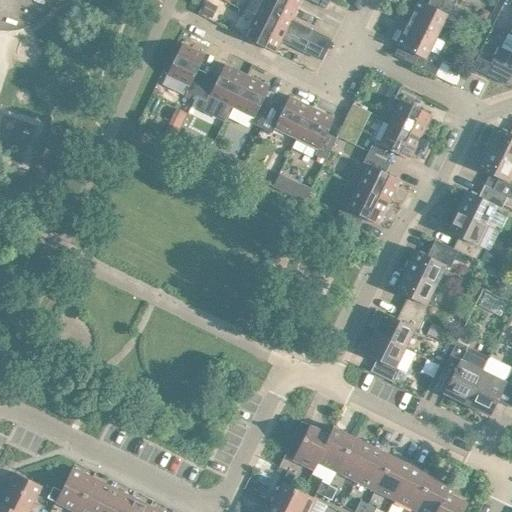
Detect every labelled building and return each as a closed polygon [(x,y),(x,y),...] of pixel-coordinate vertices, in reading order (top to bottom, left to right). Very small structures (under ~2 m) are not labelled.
[(0,0),(0,29),(5,30),(12,30),(20,29),(31,26),(32,24),(45,17),(50,12),(55,6),(58,0),(0,0)] [(282,0),(262,0),(256,14),(310,41),(315,30),(292,19),(298,8),(282,0)] [(420,0),(418,0),(408,21),(437,36),(444,22),(452,26),(455,20),(471,28),(476,16),(454,5),(445,1),(441,10),(420,0)] [(208,1),(202,12),(210,16),(215,4),(208,1)] [(481,12),(479,16),(486,19),(490,12),(487,10),(481,12)] [(310,41),(256,14),(245,36),(276,52),(282,40),(305,52),(310,41)] [(437,36),(408,21),(397,44),(419,55),(414,64),(436,75),(442,63),(427,56),(437,36)] [(186,90),(197,95),(208,74),(198,69),(205,54),(183,43),(167,74),(189,85),(186,90)] [(511,57),(511,59),(497,52),(486,74),(508,85),(511,75),(511,57)] [(211,95),(232,106),(248,75),(225,64),(218,79),(208,74),(197,95),(208,101),(211,95)] [(251,122),(262,127),(272,106),(262,101),(270,85),(248,75),(232,106),(253,117),(251,122)] [(401,100),(390,122),(422,137),(433,115),(417,107),(422,97),(401,87),(395,97),(401,100)] [(275,127),(297,138),(312,106),(290,95),(282,111),(272,106),(262,127),(272,133),(275,127)] [(312,106),(297,138),(318,148),(315,154),(326,159),(337,137),(327,132),(334,117),(312,106)] [(171,120),(165,131),(177,137),(182,125),(171,120)] [(374,140),(369,151),(391,162),(396,152),(411,159),(422,137),(390,122),(380,143),(374,140)] [(498,127),(488,147),(511,158),(511,129),(510,133),(498,127)] [(198,133),(193,145),(209,152),(213,145),(214,141),(198,133)] [(213,145),(209,152),(241,168),(245,161),(213,145)] [(491,173),(485,185),(508,196),(511,197),(511,182),(509,181),(511,175),(511,158),(488,147),(478,167),(491,173)] [(369,165),(358,186),(390,202),(401,179),(386,172),(391,162),(369,151),(364,162),(369,165)] [(280,172),(274,184),(284,189),(290,177),(280,172)] [(467,190),(457,210),(488,225),(497,206),(502,208),(508,196),(485,185),(479,196),(467,190)] [(390,202),(358,186),(348,208),(342,205),(337,216),(359,226),(364,216),(379,224),(390,202)] [(488,225),(457,210),(447,230),(460,236),(454,248),(477,259),(483,247),(478,244),(488,225)] [(415,249),(405,269),(436,285),(446,265),(450,268),(456,255),(434,244),(428,255),(415,249)] [(484,249),(479,260),(492,267),(498,255),(484,249)] [(408,296),(403,307),(425,318),(431,306),(427,304),(436,285),(405,269),(395,289),(408,296)] [(502,287),(507,289),(511,279),(511,278),(511,277),(504,273),(500,282),(502,287)] [(384,312),(374,332),(405,348),(415,329),(419,331),(425,318),(403,307),(397,319),(384,312)] [(405,348),(374,332),(364,353),(377,359),(371,371),(394,382),(400,369),(396,367),(405,348)] [(467,403),(483,371),(490,358),(457,342),(446,364),(456,369),(445,392),(467,403)] [(483,371),(467,403),(490,414),(506,382),(483,371)] [(315,470),(318,462),(317,461),(330,435),(329,434),(310,425),(293,459),(315,470)] [(317,461),(318,462),(337,471),(354,437),(333,427),(329,434),(330,435),(317,461)] [(337,471),(356,481),(373,446),(354,437),(337,471)] [(356,481),(375,490),(392,456),(373,446),(356,481)] [(375,490),(395,500),(412,465),(392,456),(375,490)] [(395,500),(414,509),(431,475),(412,465),(395,500)] [(56,501),(76,511),(93,477),(73,467),(62,490),(56,501)] [(288,470),(282,482),(290,485),(296,474),(288,470)] [(16,472),(0,503),(17,511),(29,511),(42,485),(16,472)] [(414,509),(420,511),(436,511),(447,492),(448,492),(452,485),(431,475),(414,509)] [(76,511),(77,511),(100,511),(113,487),(93,477),(76,511)] [(316,492),(324,496),(330,485),(322,481),(316,492)] [(282,482),(272,502),(292,511),(309,511),(317,498),(290,485),(282,482)] [(330,485),(324,496),(332,500),(337,488),(330,485)] [(54,486),(48,497),(56,501),(62,490),(54,486)] [(100,511),(124,511),(132,496),(113,487),(100,511)] [(436,511),(462,511),(467,502),(448,492),(447,492),(436,511)] [(124,511),(148,511),(151,506),(132,496),(124,511)] [(355,511),(356,511),(364,511),(369,504),(361,500),(355,511)] [(0,502),(0,511),(17,511),(0,503),(0,502)] [(292,511),(272,502),(267,511),(292,511)]
